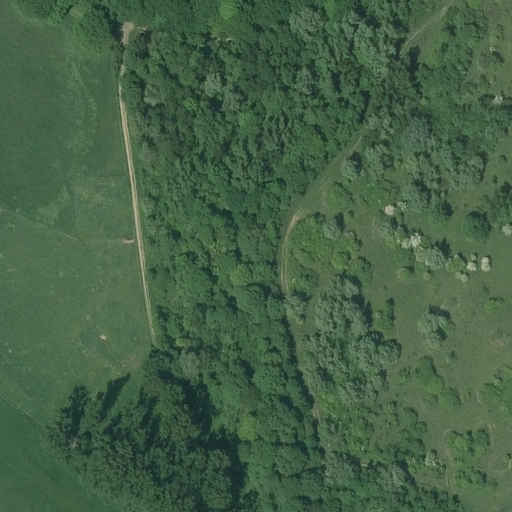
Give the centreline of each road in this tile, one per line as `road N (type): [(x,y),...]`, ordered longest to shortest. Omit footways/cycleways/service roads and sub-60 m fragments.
road 1 (track): [(129,18),(121,106),(145,300),(180,427),(188,511)]
road 2 (track): [(129,18),(215,40),(250,40),(371,0)]
